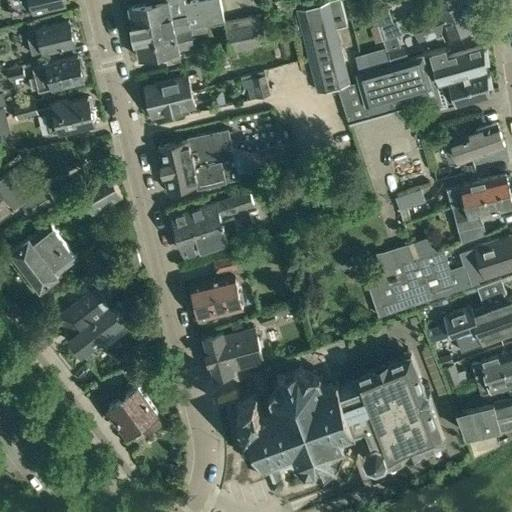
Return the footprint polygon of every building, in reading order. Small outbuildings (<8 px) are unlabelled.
[(17,0),(22,14),(34,11),(34,12),(65,5),(64,2),(64,0),(17,0)] [(133,33),(222,15),(219,0),(201,0),(184,3),(183,0),(144,0),(145,4),(129,7),(133,25),(131,25),(133,33)] [(336,28),(347,25),(340,0),(331,0),(295,9),(316,92),(350,84),(336,28)] [(415,29),(470,7),(467,0),(434,0),(431,1),(432,5),(429,6),(430,10),(411,18),(415,29)] [(470,7),(415,29),(419,39),(438,31),(440,35),(444,34),(445,37),(477,25),(470,7)] [(375,14),(383,40),(396,36),(403,33),(397,20),(393,22),(389,9),(375,14)] [(192,42),(191,35),(206,32),(204,25),(224,22),(223,19),(222,15),(133,33),(135,41),(136,41),(140,59),(165,53),(167,63),(181,60),(178,50),(194,46),(192,42)] [(38,28),(26,31),(32,55),(44,52),(75,44),(74,42),(76,39),(74,34),(71,32),(69,20),(38,27),(38,28)] [(272,41),(267,20),(225,29),(230,52),(272,41)] [(383,40),(386,51),(390,63),(406,58),(403,46),(399,47),(396,36),(383,40)] [(413,103),(429,98),(433,111),(489,95),(488,87),(492,87),(490,72),(486,73),(485,65),(489,64),(487,47),(483,48),(483,45),(447,56),(445,48),(357,75),(365,105),(409,92),(413,103)] [(47,64),(32,67),(38,92),(53,88),(53,89),(84,81),(82,77),(85,75),(83,69),(80,67),(78,56),(47,63),(47,64)] [(206,62),(210,74),(229,69),(226,56),(206,62)] [(9,81),(25,77),(22,66),(7,70),(9,81)] [(266,74),(255,77),(260,93),(270,90),(266,74)] [(148,102),(191,91),(187,76),(144,86),(148,102)] [(191,91),(148,102),(152,117),(195,107),(191,91)] [(54,105),(44,108),(47,119),(47,120),(51,133),(61,131),(61,132),(94,123),(93,119),(95,117),(93,111),(90,109),(87,97),(67,102),(66,98),(53,101),(54,105)] [(0,109),(0,123),(37,114),(33,101),(0,109)] [(464,123),(447,129),(458,162),(504,146),(496,123),(467,133),(464,123)] [(187,141),(158,147),(167,191),(196,184),(198,188),(239,179),(228,129),(187,138),(187,141)] [(282,144),(251,153),(256,168),(287,159),(282,144)] [(0,216),(28,196),(10,170),(0,176),(0,216)] [(109,173),(80,190),(94,212),(123,195),(109,173)] [(450,189),(454,204),(509,191),(505,174),(461,185),(461,186),(450,189)] [(47,187),(22,202),(30,216),(55,201),(47,187)] [(420,189),(394,198),(402,223),(411,221),(407,207),(424,201),(420,189)] [(249,191),(232,197),(216,202),(216,201),(173,215),(185,253),(228,239),(239,235),(233,218),(222,221),(220,216),(254,205),(249,191)] [(483,223),(481,216),(483,215),(487,218),(493,217),(494,212),(511,207),(511,203),(509,191),(454,204),(452,205),(458,230),(483,223)] [(13,251),(8,255),(34,289),(39,284),(41,287),(58,273),(57,272),(77,256),(50,222),(30,237),(29,236),(11,249),(13,251)] [(380,272),(365,277),(378,316),(478,282),(477,280),(511,268),(511,234),(474,246),(474,248),(459,253),(464,265),(449,270),(442,248),(419,257),(419,258),(380,272)] [(114,254),(106,242),(85,257),(93,268),(114,254)] [(136,246),(136,247),(111,264),(122,280),(141,267),(136,246)] [(221,264),(223,271),(218,273),(219,277),(192,283),(200,319),(243,308),(234,273),(238,272),(234,261),(221,264)] [(100,283),(59,315),(74,333),(71,336),(82,350),(83,349),(90,358),(105,346),(99,337),(129,314),(126,311),(131,307),(125,299),(121,303),(118,300),(115,302),(100,283)] [(511,294),(470,310),(469,306),(443,316),(450,337),(460,333),(511,313),(511,294)] [(272,311),(260,316),(263,325),(276,321),(272,311)] [(511,313),(460,333),(465,346),(481,340),(483,344),(511,333),(511,313)] [(230,322),(233,333),(223,336),(222,332),(204,337),(215,376),(232,371),(231,368),(263,359),(254,327),(243,330),(241,320),(230,322)] [(356,430),(354,431),(362,452),(364,451),(367,461),(377,466),(383,463),(389,479),(450,456),(430,402),(432,398),(430,393),(426,391),(406,338),(333,365),(341,385),(339,386),(356,430)] [(471,363),(475,378),(511,366),(511,349),(481,359),(481,360),(471,363)] [(137,374),(147,371),(143,361),(133,365),(137,374)] [(460,382),(453,363),(442,367),(448,386),(450,385),(459,382),(460,382)] [(511,385),(511,366),(475,378),(480,394),(490,391),(491,392),(511,385)] [(354,431),(356,430),(339,386),(337,382),(324,387),(323,386),(322,386),(318,377),(299,369),(278,377),(271,395),(270,398),(258,402),(255,396),(238,402),(250,432),(243,434),(244,437),(249,451),(250,450),(251,453),(257,451),(262,465),(263,465),(266,474),(268,474),(271,480),(271,481),(272,482),(273,483),(274,484),(276,484),(277,485),(279,484),(280,484),(281,483),(282,482),(283,481),(284,479),(284,478),(284,476),(283,475),(281,468),(295,463),(295,464),(297,465),(316,473),(335,465),(336,464),(345,447),(344,445),(343,437),(342,435),(354,431)] [(466,401),(459,382),(450,385),(457,405),(466,401)] [(108,405),(128,432),(140,424),(146,433),(160,423),(153,414),(157,411),(137,384),(108,405)] [(496,439),(493,427),(511,422),(511,395),(493,400),(493,401),(458,411),(467,434),(472,452),(496,439)]
